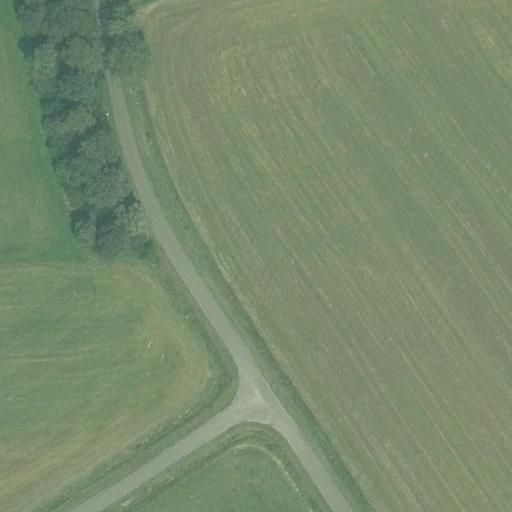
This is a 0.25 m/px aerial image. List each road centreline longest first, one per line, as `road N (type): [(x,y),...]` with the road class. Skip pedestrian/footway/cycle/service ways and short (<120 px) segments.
road 1 (unclassified): [(266,394),(162,241),(141,193),(102,0)]
road 2 (unclassified): [(87,511),(266,394)]
road 3 (unclassified): [(342,511),(266,394)]
